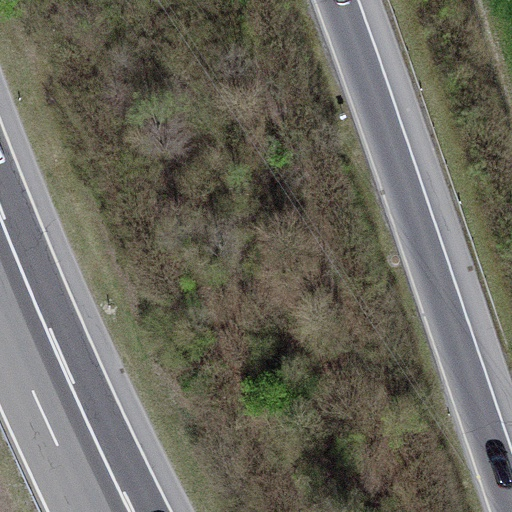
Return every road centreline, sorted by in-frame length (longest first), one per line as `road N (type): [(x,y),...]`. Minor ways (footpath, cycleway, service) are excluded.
road 1 (motorway): [(511,505),(337,0)]
road 2 (motorway): [(131,511),(45,417)]
